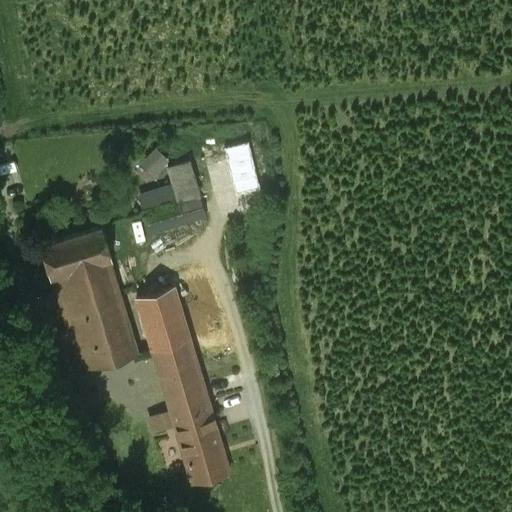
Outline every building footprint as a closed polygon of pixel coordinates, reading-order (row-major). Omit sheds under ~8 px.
[(155,149),(141,163),(152,174),(165,160),(155,149)] [(178,201),(143,211),(150,232),(184,222),(178,201)] [(100,224),(39,243),(49,276),(52,275),(106,259),(108,258),(110,258),(100,224)] [(106,259),(52,275),(80,369),(134,353),(119,303),(106,259)] [(204,275),(172,285),(204,393),(236,384),(204,275)] [(204,393),(172,285),(136,295),(136,297),(151,348),(191,483),(228,472),(204,393)] [(136,297),(119,303),(134,353),(151,348),(136,297)]
